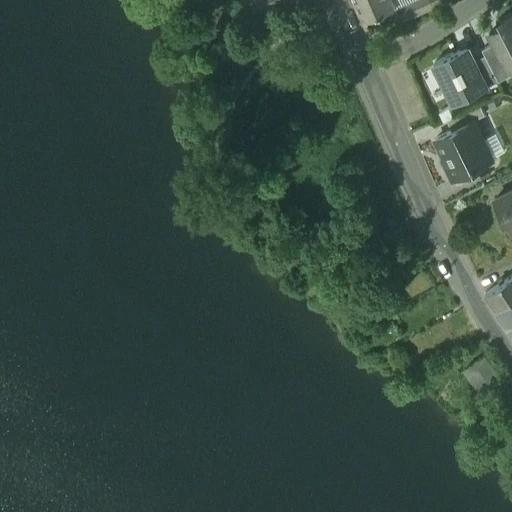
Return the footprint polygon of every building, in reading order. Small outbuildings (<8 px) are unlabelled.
[(257,0),(262,11),(287,0),(257,0)] [(354,0),(363,20),(395,6),(392,0),(354,0)] [(408,0),(400,4),(407,18),(445,2),(443,0),(408,0)] [(495,42),(508,69),(509,69),(511,67),(511,11),(500,18),(503,25),(489,32),(495,42)] [(485,55),(498,81),(511,74),(509,69),(508,69),(495,42),(482,49),(485,55)] [(467,47),(460,50),(462,55),(469,52),(467,47)] [(435,63),(454,102),(486,86),(474,60),(469,52),(462,55),(460,50),(435,63)] [(474,60),(486,86),(498,81),(485,55),(474,60)] [(447,120),(452,131),(474,120),(474,121),(485,115),(480,104),(447,120)] [(447,156),(456,176),(492,159),(474,121),(474,120),(452,131),(436,139),(445,157),(447,156)] [(511,189),(494,198),(510,231),(511,230),(511,228),(510,225),(511,223),(511,189)] [(497,308),(511,297),(511,274),(486,292),(497,308)] [(507,323),(511,319),(511,297),(497,308),(507,323)] [(465,370),(482,394),(502,379),(485,355),(465,370)]
